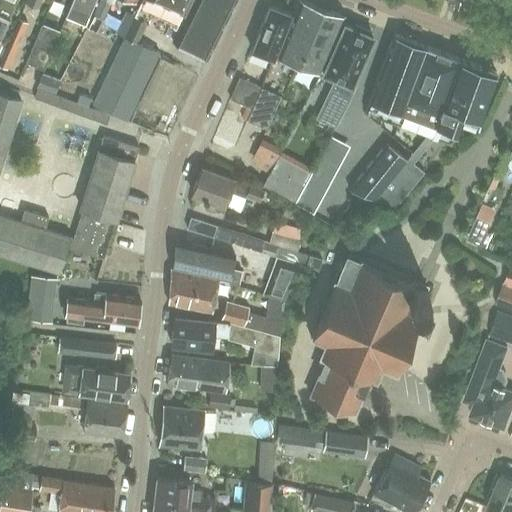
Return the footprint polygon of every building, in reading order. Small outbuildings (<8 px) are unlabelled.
[(70,0),(68,7),(87,15),(93,0),(70,0)] [(176,21),(186,0),(139,0),(124,33),(126,34),(137,38),(150,9),(176,21)] [(206,56),(236,0),(190,0),(171,39),(206,56)] [(344,16),(344,15),(302,0),(298,0),(277,54),(319,70),(344,16)] [(273,56),(291,13),(270,4),(251,48),(273,56)] [(0,15),(0,41),(10,20),(0,15)] [(19,18),(0,60),(0,64),(8,68),(28,22),(19,18)] [(332,52),(329,50),(320,71),(324,72),(325,72),(335,77),(331,86),(345,92),(349,83),(350,84),(372,36),(369,35),(370,32),(355,25),(353,28),(344,24),(332,52)] [(37,31),(24,60),(42,68),(54,38),(37,31)] [(495,71),(393,33),(368,100),(455,130),(461,112),(478,118),(495,71)] [(93,100),(127,117),(159,50),(136,39),(137,38),(126,34),(93,100)] [(35,87),(38,88),(54,94),(60,79),(41,72),(35,87)] [(252,107),(261,85),(239,75),(229,97),(252,107)] [(261,85),(252,107),(247,118),(266,127),(280,94),(261,85)] [(0,91),(0,251),(58,270),(66,244),(103,256),(138,144),(102,133),(81,201),(84,202),(74,235),(45,226),(49,214),(24,207),(20,219),(0,212),(0,163),(21,98),(0,91)] [(328,91),(316,116),(334,124),(347,100),(328,91)] [(106,124),(107,121),(110,115),(95,109),(91,119),(106,124)] [(423,171),(412,161),(386,140),(348,187),(394,206),(423,171)] [(261,152),(255,164),(268,170),(278,152),(269,147),(265,155),(261,152)] [(280,151),(262,184),(293,201),(311,168),(280,151)] [(192,193),(205,198),(203,202),(205,206),(212,209),(218,207),(219,203),(222,205),(228,189),(234,191),(238,180),(201,167),(192,193)] [(249,183),(245,195),(259,201),(264,189),(249,183)] [(486,201),(481,216),(498,220),(502,206),(486,201)] [(191,214),(187,226),(213,235),(217,223),(191,214)] [(468,240),(480,245),(490,222),(478,217),(468,240)] [(228,227),(224,238),(268,252),(272,241),(228,227)] [(173,266),(220,277),(237,281),(240,268),(229,265),(233,250),(175,236),(173,266)] [(276,255),(262,293),(284,301),(301,264),(276,255)] [(418,314),(428,290),(417,285),(418,283),(360,258),(359,260),(347,255),(337,279),(336,278),(312,335),(326,341),(321,354),(327,357),(311,393),(354,411),(365,385),(368,387),(372,377),(374,378),(380,365),(396,371),(420,315),(418,314)] [(502,286),(511,289),(511,266),(509,265),(502,286)] [(213,309),(220,277),(173,266),(170,266),(169,299),(213,309)] [(30,282),(25,318),(50,321),(55,285),(55,277),(30,275),(30,282)] [(94,299),(68,295),(66,313),(77,314),(76,320),(94,323),(95,317),(136,323),(140,297),(105,292),(105,293),(95,291),(94,299)] [(226,300),(221,318),(229,320),(244,324),(249,306),(226,300)] [(507,314),(497,310),(489,330),(499,334),(507,314)] [(173,315),(171,342),(210,346),(212,333),(227,335),(227,337),(254,344),(258,329),(244,324),(229,320),(173,315)] [(252,349),(276,356),(278,334),(258,329),(254,344),(252,349)] [(116,342),(79,338),(78,354),(115,358),(116,342)] [(505,377),(501,368),(497,367),(506,345),(486,338),(471,378),(464,398),(473,401),(469,412),(503,425),(511,401),(511,389),(502,385),(505,377)] [(511,367),(511,338),(510,338),(502,365),(511,367)] [(229,360),(170,352),(166,381),(225,390),(229,360)] [(126,398),(129,372),(68,363),(65,390),(126,398)] [(50,395),(30,392),(28,403),(49,406),(49,405),(80,409),(81,399),(50,395)] [(208,406),(229,408),(231,394),(210,392),(208,406)] [(121,434),(121,432),(125,401),(87,396),(82,429),(121,434)] [(213,431),(215,412),(203,411),(203,408),(163,403),(159,442),(199,446),(201,429),(213,431)] [(277,418),(263,416),(262,431),(276,433),(277,418)] [(367,435),(279,422),(276,440),(323,447),(322,450),(364,456),(367,435)] [(14,437),(35,440),(36,426),(15,424),(14,437)] [(413,511),(429,478),(417,471),(421,464),(393,451),(373,491),(413,511)] [(183,469),(205,472),(207,457),(185,455),(183,469)] [(496,511),(511,511),(511,510),(511,477),(501,473),(488,506),(497,510),(496,511)] [(63,511),(109,511),(114,485),(42,474),(40,486),(60,489),(57,511),(63,511)] [(189,488),(190,479),(157,476),(154,499),(213,506),(215,496),(201,495),(202,489),(189,488)] [(271,511),(272,483),(244,481),(243,510),(271,511)] [(2,484),(0,496),(0,511),(1,511),(39,511),(41,506),(28,505),(31,489),(2,484)] [(314,491),(310,508),(327,511),(352,511),(355,501),(314,491)] [(152,511),(186,511),(187,508),(197,509),(196,511),(212,511),(213,506),(154,499),(152,511)]
